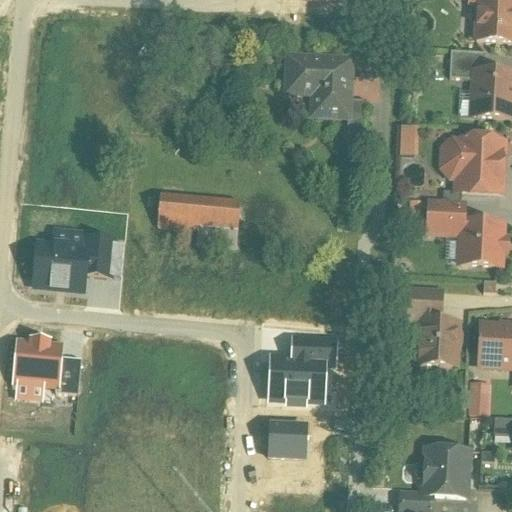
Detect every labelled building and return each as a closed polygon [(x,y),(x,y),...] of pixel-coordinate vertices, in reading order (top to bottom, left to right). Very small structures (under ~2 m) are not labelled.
[(504,0),(468,0),(468,10),(477,10),(478,4),(504,5),(504,0)] [(511,5),(504,5),(478,4),(477,10),(475,46),(511,47),(511,5)] [(484,59),(450,57),(449,84),(475,85),(475,78),(483,79),(484,59)] [(351,66),(297,64),(296,84),(298,84),(298,97),(314,98),(313,122),(348,124),(349,124),(350,105),(351,66)] [(511,80),(483,79),(475,78),(475,85),(474,99),(478,99),(477,122),(511,124),(511,97),(511,80)] [(367,106),(350,105),(349,124),(348,124),(347,138),(366,138),(367,106)] [(502,148),(460,146),(460,149),(452,148),(444,155),(444,166),(451,174),(458,174),(457,197),(499,200),(502,148)] [(240,207),(161,200),(159,232),(238,238),(240,207)] [(464,210),(428,208),(427,240),(461,242),(462,229),(463,229),(464,210)] [(463,229),(462,229),(461,242),(459,271),(499,273),(501,231),(463,229)] [(442,297),(392,294),(390,327),(420,329),(421,328),(440,329),(442,297)] [(440,329),(421,328),(420,329),(418,370),(454,372),(457,330),(440,329)] [(511,332),(481,331),(478,373),(511,374),(511,332)] [(489,398),(470,397),(469,420),(488,421),(489,398)] [(511,425),(503,425),(502,442),(511,442),(511,425)] [(468,457),(425,454),(422,500),(422,501),(432,502),(465,503),(468,457)] [(422,500),(400,498),(399,511),(431,511),(432,502),(422,501),(422,500)]
